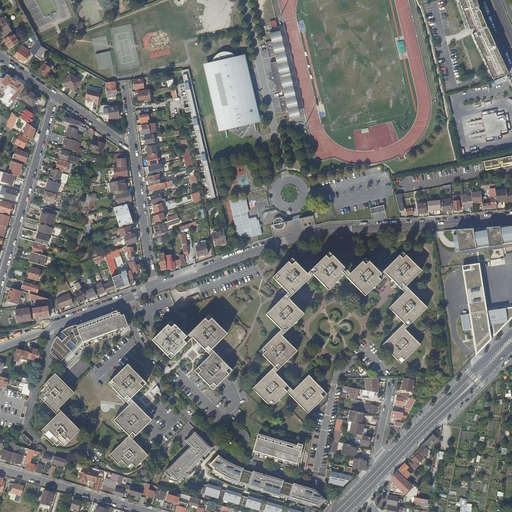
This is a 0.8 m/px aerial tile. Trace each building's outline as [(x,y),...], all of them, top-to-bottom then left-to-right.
[(480,12),(476,0),(458,0),(460,3),(458,4),(466,27),(468,27),(469,30),(471,36),(490,77),(491,79),(509,74),(508,72),(498,50),(488,29),(480,12)] [(0,19),(0,34),(4,40),(13,34),(3,18),(0,19)] [(276,20),(269,22),(272,29),(278,27),(276,20)] [(277,29),(271,30),(272,34),(268,34),(270,40),(263,42),(267,57),(273,55),(275,61),(271,62),(270,62),(269,63),(268,63),(268,64),(268,65),(269,72),(267,75),(268,80),(272,82),(273,89),(275,90),(277,90),(278,90),(281,90),(282,95),(276,97),(279,112),(285,110),(287,116),(290,115),(290,118),(296,117),(290,87),(283,57),(282,52),(277,29)] [(19,43),(13,34),(4,40),(3,40),(9,49),(19,43)] [(23,44),(28,49),(38,39),(33,34),(23,44)] [(41,60),(48,50),(41,46),(37,52),(35,55),(41,60)] [(24,62),(28,55),(19,49),(15,56),(24,62)] [(113,67),(110,52),(95,55),(98,70),(113,67)] [(232,61),(239,60),(239,57),(235,57),(234,56),(233,56),(232,55),(231,54),(229,53),(228,53),(226,52),(223,53),(220,53),(218,54),(216,55),(214,57),(213,59),(212,60),(212,63),(210,63),(210,65),(232,61)] [(210,65),(208,66),(222,128),(227,127),(241,136),(244,132),(243,131),(246,127),(247,127),(250,122),(254,121),(239,60),(232,61),(210,65)] [(45,61),(44,64),(38,72),(45,77),(46,75),(47,76),(50,72),(49,71),(50,68),(52,70),(54,67),(52,66),(52,65),(45,61)] [(192,119),(187,120),(188,124),(193,123),(195,130),(190,132),(191,136),(196,135),(198,142),(193,143),(194,148),(199,147),(201,155),(196,156),(197,160),(202,159),(203,167),(199,168),(200,172),(205,171),(206,178),(202,179),(203,184),(207,183),(212,203),(220,201),(189,69),(181,70),(183,83),(179,84),(180,89),(184,88),(186,95),(182,96),(183,100),(187,99),(189,107),(184,108),(186,112),(190,111),(192,119)] [(70,73),(63,84),(74,92),(81,81),(70,73)] [(2,77),(0,79),(0,83),(2,84),(6,87),(12,79),(7,76),(5,79),(2,77)] [(21,91),(24,86),(13,78),(8,85),(16,91),(18,88),(21,91)] [(135,89),(144,88),(143,78),(134,79),(135,89)] [(108,97),(114,97),(113,94),(116,93),(115,84),(110,85),(110,87),(106,87),(108,97)] [(27,88),(20,97),(32,107),(39,97),(27,88)] [(100,93),(87,90),(85,100),(85,101),(90,102),(90,101),(97,103),(100,93)] [(149,93),(148,90),(137,92),(139,101),(145,99),(145,98),(144,98),(143,94),(149,93)] [(11,112),(19,101),(16,99),(8,110),(11,112)] [(0,123),(1,124),(5,126),(6,125),(8,120),(8,119),(0,114),(0,105),(0,104),(0,123)] [(100,105),(98,113),(109,114),(108,107),(108,105),(100,105)] [(118,106),(108,107),(109,114),(110,118),(119,117),(118,106)] [(19,118),(26,123),(28,124),(34,115),(25,109),(19,118)] [(476,136),(486,135),(486,137),(507,135),(505,112),(482,114),(483,121),(474,121),(476,136)] [(141,123),(148,122),(147,119),(149,119),(148,114),(139,116),(139,120),(140,120),(141,123)] [(65,118),(64,122),(70,124),(78,126),(81,127),(82,126),(80,125),(81,123),(77,121),(65,118)] [(23,136),(32,141),(36,129),(28,124),(26,123),(23,136)] [(155,128),(155,123),(148,124),(148,125),(142,125),(143,134),(152,132),(152,128),(155,128)] [(66,137),(74,139),(77,129),(78,126),(70,124),(66,137)] [(146,143),(155,142),(153,134),(144,135),(146,143)] [(27,140),(28,139),(20,135),(16,142),(15,142),(14,143),(23,148),(26,143),(27,140)] [(63,148),(73,151),(76,141),(66,138),(63,148)] [(105,144),(92,140),(90,149),(102,153),(105,144)] [(148,156),(157,154),(155,145),(146,147),(148,156)] [(186,167),(192,166),(189,148),(183,149),(186,167)] [(25,162),(28,154),(16,150),(14,155),(13,154),(12,156),(14,157),(13,158),(25,162)] [(62,150),(60,158),(67,160),(69,152),(62,150)] [(156,155),(147,157),(148,165),(158,163),(156,155)] [(511,157),(484,163),(485,171),(511,165),(511,157)] [(117,165),(115,166),(115,167),(120,167),(126,166),(125,159),(117,160),(117,165)] [(62,171),(66,172),(69,163),(59,160),(56,170),(62,171)] [(15,176),(18,177),(22,165),(12,161),(8,174),(15,176)] [(160,173),(158,164),(149,166),(150,175),(160,173)] [(120,167),(115,167),(115,170),(118,170),(118,169),(120,169),(121,176),(127,175),(126,166),(120,167)] [(56,170),(52,168),(50,175),(52,176),(51,180),(59,182),(61,176),(62,171),(56,170)] [(13,180),(15,176),(8,174),(4,172),(1,181),(12,185),(13,180)] [(160,183),(158,174),(148,176),(151,186),(160,183)] [(49,180),(46,190),(51,191),(56,193),(59,183),(49,180)] [(125,180),(110,183),(112,192),(127,189),(125,180)] [(172,180),(160,183),(151,186),(149,186),(150,191),(173,185),(172,180)] [(4,198),(14,201),(17,191),(7,188),(4,198)] [(506,191),(506,190),(495,192),(496,197),(496,202),(507,201),(506,191)] [(51,193),(45,191),(42,200),(48,202),(51,193)] [(194,203),(201,200),(199,193),(199,191),(191,194),(194,203)] [(132,201),(129,192),(116,195),(118,205),(132,201)] [(481,192),(471,193),(472,196),(472,201),(472,203),(482,202),(481,199),(481,192)] [(162,199),(160,193),(150,196),(153,203),(158,202),(157,200),(162,199)] [(395,195),(399,211),(403,210),(402,204),(401,197),(403,197),(402,194),(395,195)] [(467,195),(461,195),(461,196),(461,197),(462,204),(462,207),(463,211),(466,210),(466,209),(467,209),(467,207),(472,206),(472,203),(472,201),(472,196),(467,197),(467,195)] [(246,196),(229,200),(239,239),(262,234),(259,219),(257,219),(256,216),(249,218),(248,211),(249,211),(246,196)] [(496,202),(496,197),(490,198),(491,203),(484,203),(483,202),(482,202),(482,209),(497,208),(496,202)] [(452,210),(451,199),(441,199),(442,210),(452,210)] [(440,210),(440,200),(427,202),(428,211),(440,210)] [(0,207),(0,211),(9,215),(12,204),(2,201),(0,207)] [(163,210),(161,203),(153,205),(155,212),(163,210)] [(416,204),(418,213),(427,212),(425,203),(416,204)] [(128,209),(127,204),(114,208),(117,218),(128,214),(127,210),(128,209)] [(384,205),(370,209),(372,215),(385,211),(384,205)] [(44,212),(40,223),(51,226),(53,227),(56,216),(51,214),(44,212)] [(84,224),(83,228),(90,226),(93,225),(92,220),(95,219),(93,213),(88,215),(86,215),(85,222),(84,224)] [(165,218),(163,213),(153,216),(155,222),(165,218)] [(117,218),(120,227),(133,223),(131,218),(129,218),(128,214),(117,218)] [(0,225),(6,227),(9,217),(4,216),(3,219),(0,218),(0,225)] [(179,220),(178,217),(168,221),(154,226),(156,233),(166,229),(165,225),(179,220)] [(277,229),(279,230),(280,229),(282,229),(283,227),(284,226),(284,224),(284,223),(284,222),(283,221),(282,220),(280,219),(278,219),(277,219),(275,220),(274,222),(273,223),(273,225),(274,227),(275,228),(277,229)] [(40,223),(38,232),(48,235),(51,226),(40,223)] [(188,227),(188,224),(179,227),(179,230),(182,243),(185,256),(188,256),(184,233),(182,234),(181,231),(189,228),(188,227)] [(511,225),(451,230),(454,249),(511,240),(511,225)] [(82,234),(80,240),(89,237),(88,234),(90,233),(89,230),(91,229),(90,226),(83,228),(82,234)] [(119,230),(121,237),(124,236),(131,234),(128,227),(119,230)] [(216,246),(227,244),(223,228),(217,229),(218,232),(213,233),(216,246)] [(131,234),(124,236),(127,245),(137,241),(134,233),(131,234)] [(37,234),(35,242),(46,246),(48,239),(49,237),(44,236),(37,234)] [(116,235),(112,237),(114,244),(122,241),(121,238),(117,239),(116,235)] [(45,247),(35,243),(32,252),(41,255),(43,248),(45,248),(45,247)] [(192,246),(194,257),(208,254),(207,245),(196,247),(195,245),(192,246)] [(118,249),(110,252),(113,259),(120,256),(119,253),(118,249)] [(32,252),(29,262),(43,266),(46,256),(32,252)] [(274,368),(277,371),(297,352),(282,336),(304,315),(289,299),(313,275),(328,291),(343,275),(364,297),(387,275),(404,292),(388,308),(403,324),(382,345),(401,364),(420,345),(405,329),(426,308),(405,286),(421,271),(402,252),(380,274),(365,258),(350,274),(328,252),(307,274),(291,259),(272,278),(287,293),(265,315),(281,330),(258,352),(274,368)] [(184,254),(179,255),(180,259),(176,260),(177,266),(185,264),(184,254)] [(103,255),(93,259),(95,264),(105,260),(103,255)] [(175,268),(174,262),(170,263),(170,259),(166,259),(167,269),(175,268)] [(135,266),(134,261),(128,262),(130,267),(132,273),(141,269),(139,264),(135,266)] [(467,270),(460,271),(468,314),(459,315),(462,330),(470,329),(472,338),(478,337),(480,350),(490,339),(488,326),(491,325),(493,336),(511,317),(511,306),(486,311),(478,264),(467,266),(467,270)] [(37,281),(40,270),(31,267),(27,278),(37,281)] [(116,288),(116,289),(130,284),(128,280),(124,281),(122,274),(112,278),(114,283),(116,288)] [(91,278),(90,279),(97,295),(105,292),(101,283),(96,285),(93,279),(92,279),(91,278)] [(32,284),(24,282),(22,288),(30,290),(32,284)] [(78,292),(73,294),(78,303),(87,299),(83,291),(78,282),(74,285),(78,292)] [(104,287),(106,292),(116,288),(114,283),(111,284),(110,283),(107,284),(107,286),(104,287)] [(83,291),(87,299),(96,296),(92,287),(83,291)] [(21,291),(10,288),(6,301),(17,304),(21,291)] [(30,294),(31,299),(49,304),(50,300),(30,294)] [(69,294),(56,299),(60,309),(73,304),(69,294)] [(122,314),(117,305),(77,320),(85,344),(129,330),(122,314)] [(32,309),(33,318),(49,316),(48,306),(32,309)] [(30,320),(29,308),(15,310),(17,322),(30,320)] [(208,353),(211,350),(227,334),(208,315),(186,336),(171,321),(151,340),(170,359),(192,338),(208,353)] [(81,350),(85,347),(76,324),(75,324),(74,325),(72,325),(71,326),(69,327),(68,327),(66,328),(66,329),(65,329),(64,330),(63,330),(62,331),(64,333),(59,338),(57,336),(56,337),(56,338),(55,338),(55,339),(54,340),(54,341),(53,342),(53,343),(52,344),(52,346),(51,347),(51,348),(51,349),(51,350),(51,351),(66,366),(76,355),(75,353),(80,349),(81,350)] [(478,337),(472,338),(475,356),(480,350),(478,337)] [(41,351),(31,348),(29,353),(28,358),(38,361),(40,353),(41,351)] [(29,353),(17,350),(14,361),(18,363),(19,361),(21,362),(21,361),(26,363),(28,358),(29,353)] [(194,371),(213,390),(232,371),(211,350),(208,353),(210,356),(194,371)] [(165,374),(171,368),(167,365),(162,370),(165,374)] [(149,385),(129,368),(111,385),(130,404),(133,401),(149,385)] [(277,371),(274,368),(252,389),(270,408),(286,393),(307,415),(327,396),(308,376),(292,391),(275,373),(277,371)] [(56,374),(44,386),(45,388),(41,391),(43,393),(39,397),(55,413),(74,393),(56,374)] [(44,386),(56,374),(55,374),(43,386),(44,386)] [(0,387),(5,389),(8,379),(4,378),(0,376),(0,387)] [(21,383),(32,386),(33,381),(22,378),(21,383)] [(365,378),(365,390),(369,391),(374,392),(377,393),(377,378),(370,378),(365,378)] [(403,378),(400,390),(410,392),(411,388),(412,388),(413,380),(403,378)] [(158,386),(151,390),(153,394),(160,389),(158,386)] [(348,390),(347,392),(351,393),(350,397),(356,398),(358,389),(343,386),(342,389),(348,390)] [(365,390),(362,390),(361,396),(368,398),(368,396),(369,391),(365,390)] [(395,404),(397,404),(399,405),(402,405),(404,398),(396,396),(395,404)] [(130,404),(114,421),(129,436),(132,439),(152,420),(133,401),(130,404)] [(366,403),(366,404),(369,405),(368,413),(376,415),(378,406),(371,405),(371,404),(366,403)] [(350,410),(348,421),(352,422),(353,422),(357,423),(361,424),(363,413),(362,413),(354,411),(350,410)] [(61,411),(42,431),(57,446),(61,443),(64,446),(80,431),(61,411)] [(408,413),(402,412),(402,413),(392,411),(390,418),(392,418),(392,417),(401,418),(405,420),(408,413)] [(352,422),(350,433),(361,435),(363,424),(361,424),(357,423),(353,422),(352,422)] [(32,443),(32,442),(24,434),(21,437),(21,438),(28,446),(29,446),(32,443)] [(190,447),(165,472),(174,482),(177,483),(212,449),(198,435),(188,445),(190,447)] [(432,435),(422,445),(427,449),(429,446),(431,448),(434,445),(432,443),(436,439),(432,435)] [(148,456),(132,439),(129,436),(109,456),(120,467),(124,463),(130,470),(134,466),(136,468),(148,456)] [(298,448),(257,436),(253,451),(256,452),(254,456),(263,459),(265,455),(270,456),(269,461),(278,463),(279,459),(284,460),(283,465),(292,467),(292,465),(298,466),(301,456),(303,457),(305,446),(300,445),(298,448)] [(368,446),(370,437),(362,436),(360,445),(368,446)] [(343,443),(341,454),(354,457),(356,446),(343,443)] [(41,456),(42,453),(29,449),(26,457),(25,463),(27,464),(25,470),(33,472),(35,465),(30,464),(31,461),(29,461),(30,456),(30,455),(34,456),(34,454),(41,456)] [(13,453),(2,450),(0,455),(2,456),(1,460),(10,462),(13,453)] [(445,459),(445,451),(436,451),(437,466),(439,466),(439,460),(445,459)] [(25,463),(26,457),(13,453),(11,462),(20,464),(21,463),(24,464),(25,463)] [(410,466),(414,470),(418,466),(417,465),(422,459),(417,454),(410,461),(413,463),(410,466)] [(319,507),(325,502),(314,491),(293,484),(292,486),(283,483),(284,482),(253,472),(252,474),(243,471),(244,469),(240,468),(237,467),(234,465),(232,465),(231,464),(229,463),(228,462),(227,461),(225,461),(224,460),(222,458),(220,457),(218,456),(210,465),(215,469),(213,472),(214,473),(216,474),(218,475),(219,476),(220,476),(222,477),(224,478),(225,479),(226,479),(227,480),(228,480),(229,481),(232,482),(234,483),(236,483),(237,484),(238,484),(239,485),(240,483),(249,486),(248,487),(279,497),(280,495),(289,498),(288,500),(306,505),(305,508),(310,510),(311,505),(319,507)] [(65,468),(67,461),(54,457),(53,462),(52,464),(65,468)] [(353,468),(362,470),(364,471),(365,468),(366,463),(364,463),(364,459),(354,457),(353,468)] [(36,473),(42,475),(44,466),(38,464),(38,466),(36,473)] [(397,470),(406,479),(410,475),(405,470),(408,467),(404,464),(397,470)] [(331,470),(326,469),(325,478),(329,480),(329,482),(334,483),(333,485),(342,488),(347,483),(345,482),(350,477),(352,468),(344,466),(343,475),(331,472),(331,470)] [(96,483),(99,473),(83,468),(79,481),(87,483),(88,480),(96,483)] [(103,472),(100,471),(99,473),(96,483),(94,490),(99,492),(102,484),(101,483),(102,478),(103,472)] [(388,492),(404,495),(404,494),(411,486),(396,472),(391,477),(388,492)] [(120,483),(122,478),(122,477),(119,476),(117,482),(115,489),(113,496),(123,499),(124,493),(123,493),(124,491),(124,489),(121,488),(120,489),(118,488),(119,483),(120,483)] [(115,489),(117,482),(105,479),(103,485),(115,489)] [(16,495),(14,501),(19,502),(24,487),(14,484),(13,484),(9,483),(7,491),(11,493),(16,495)] [(148,490),(150,485),(145,484),(143,489),(144,490),(143,494),(153,498),(155,492),(148,490)] [(204,485),(201,493),(261,511),(294,511),(289,510),(289,511),(277,508),(278,507),(269,504),(269,505),(257,501),(257,500),(248,498),(237,495),(237,494),(228,492),(228,493),(216,489),(216,488),(208,486),(207,487),(204,485)] [(137,488),(130,486),(128,492),(128,494),(135,496),(137,488)] [(141,498),(141,497),(143,490),(137,488),(135,496),(141,498)] [(54,494),(44,491),(41,503),(53,506),(56,495),(54,494)] [(164,503),(165,501),(163,500),(165,493),(158,491),(155,498),(161,500),(159,507),(163,508),(164,503)] [(167,500),(177,503),(179,498),(168,495),(167,500)] [(386,504),(389,504),(398,506),(398,502),(396,502),(397,497),(388,495),(387,495),(386,504)] [(406,501),(427,505),(428,500),(416,498),(407,496),(406,501)] [(198,506),(200,500),(190,497),(189,501),(189,503),(198,506)] [(471,511),(472,504),(467,503),(467,499),(460,498),(460,502),(457,502),(456,505),(461,506),(460,511),(465,511),(471,511)] [(74,511),(78,511),(81,502),(73,500),(70,508),(75,510),(74,511)] [(107,511),(109,508),(106,507),(105,509),(99,507),(98,510),(96,509),(94,511),(93,511),(96,504),(93,503),(89,511),(107,511)]
